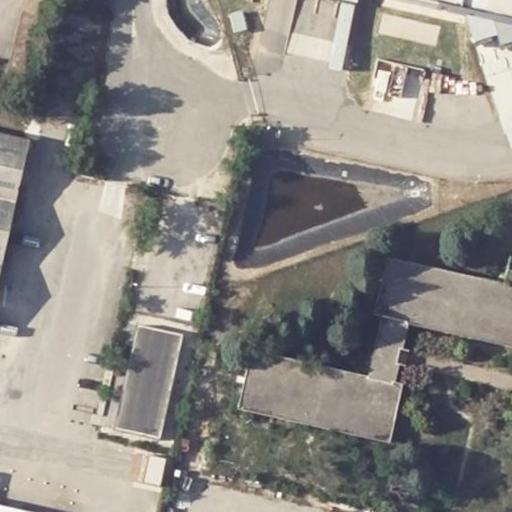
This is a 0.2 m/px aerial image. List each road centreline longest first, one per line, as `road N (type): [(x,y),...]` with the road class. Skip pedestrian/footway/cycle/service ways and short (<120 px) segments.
road 1 (unclassified): [(140,0),(138,37),(163,120)]
road 2 (unknown): [(99,486),(218,511)]
